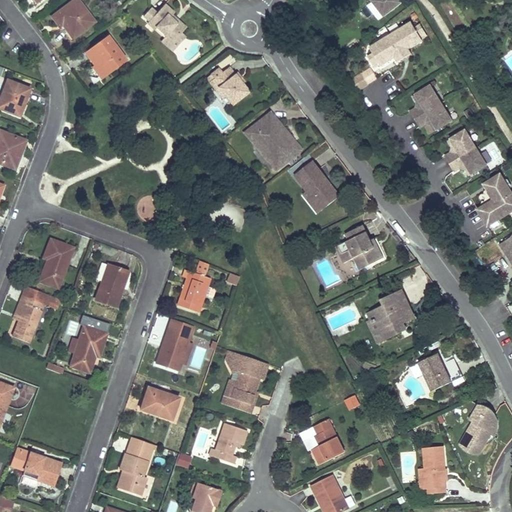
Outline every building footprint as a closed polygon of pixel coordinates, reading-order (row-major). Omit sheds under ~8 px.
[(74,0),(51,17),(58,26),(61,24),(71,38),(93,23),(76,0),(74,0)] [(399,0),(371,0),(384,16),(401,2),(399,0)] [(180,34),(185,28),(178,22),(176,24),(171,19),(173,17),(171,15),(173,13),(164,5),(156,14),(150,9),(143,17),(149,22),(147,24),(154,30),(156,28),(165,36),(177,47),(184,38),(180,34)] [(381,66),(395,58),(397,62),(411,54),(409,49),(422,41),(421,40),(427,36),(420,24),(414,28),(411,22),(369,47),(373,53),(367,56),(375,68),(380,65),(381,66)] [(68,40),(71,38),(61,24),(58,26),(68,40)] [(172,52),(177,47),(165,36),(161,41),(172,52)] [(293,43),(289,36),(285,39),(289,45),(293,43)] [(107,37),(85,53),(95,66),(96,65),(105,76),(125,61),(107,37)] [(101,79),(105,76),(96,65),(95,66),(93,67),(101,79)] [(219,69),(210,75),(214,79),(209,83),(216,91),(219,88),(225,96),(232,105),(248,92),(241,83),(235,75),(228,67),(222,73),(219,69)] [(377,78),(370,67),(351,79),(358,90),(377,78)] [(241,83),(244,81),(237,73),(235,75),(241,83)] [(24,104),(30,89),(7,81),(0,98),(0,109),(19,117),(24,104)] [(412,116),(439,100),(430,86),(413,96),(417,103),(420,102),(422,105),(420,106),(410,112),(412,116)] [(222,98),(225,96),(219,88),(216,91),(222,98)] [(27,105),(32,91),(30,89),(24,104),(27,105)] [(435,131),(452,121),(439,100),(412,116),(419,127),(429,121),(431,119),(432,122),(431,125),(435,131)] [(281,166),(301,150),(270,113),(250,128),(281,166)] [(275,170),(281,166),(250,128),(244,133),(275,170)] [(465,130),(448,140),(452,147),(455,147),(457,149),(454,151),(444,157),(448,163),(475,147),(465,130)] [(0,131),(0,163),(12,168),(20,148),(22,149),(25,141),(0,131)] [(469,176),(486,165),(475,147),(448,163),(453,171),(463,165),(466,164),(467,166),(465,169),(469,176)] [(14,169),(22,149),(20,148),(12,168),(14,169)] [(323,180),(325,178),(312,162),(294,176),(306,191),(317,206),(333,193),(323,180)] [(490,202),(483,207),(478,210),(488,226),(490,225),(499,220),(509,213),(511,211),(511,194),(509,189),(503,180),(500,175),(484,185),(487,190),(492,197),(497,199),(496,203),(491,201),(490,202)] [(333,193),(336,192),(325,178),(323,180),(333,193)] [(509,189),(511,187),(511,186),(507,178),(503,180),(509,189)] [(491,201),(492,197),(487,190),(484,191),(484,194),(486,195),(484,202),(482,202),(481,204),(483,207),(490,202),(491,201)] [(314,208),(317,206),(306,191),(303,194),(314,208)] [(314,208),(318,213),(339,196),(336,192),(333,193),(317,206),(314,208)] [(492,229),(501,223),(499,220),(490,225),(492,229)] [(369,242),(371,241),(363,225),(345,234),(348,241),(335,247),(344,263),(354,258),(357,266),(364,263),(370,265),(383,258),(377,246),(374,247),(372,249),(369,242)] [(511,235),(503,242),(511,257),(509,259),(511,264),(511,235)] [(57,288),(73,248),(50,239),(43,258),(47,259),(48,260),(47,263),(46,262),(39,281),(57,288)] [(511,257),(503,242),(499,243),(509,259),(511,257)] [(204,275),(208,264),(200,261),(196,272),(204,275)] [(115,307),(127,271),(108,265),(96,300),(115,307)] [(207,287),(210,279),(204,277),(195,274),(189,272),(178,306),(198,313),(204,295),(207,287)] [(233,285),(236,277),(230,274),(226,282),(233,285)] [(55,309),(59,299),(26,286),(20,302),(25,304),(18,320),(12,336),(29,343),(44,305),(55,309)] [(215,290),(207,287),(204,295),(213,297),(215,290)] [(414,319),(401,292),(381,301),(383,306),(367,314),(370,321),(373,321),(376,322),(385,340),(400,332),(397,327),(403,324),(414,319)] [(13,319),(18,320),(25,304),(20,302),(13,319)] [(385,340),(376,322),(373,321),(370,321),(367,322),(377,343),(385,340)] [(406,330),(403,324),(397,327),(400,332),(406,330)] [(101,340),(104,333),(83,326),(78,341),(74,353),(70,366),(89,373),(93,359),(92,359),(93,355),(94,356),(98,357),(104,340),(101,340)] [(188,343),(190,337),(168,329),(163,344),(165,345),(164,348),(161,347),(155,364),(178,372),(180,364),(188,343)] [(74,353),(78,341),(72,339),(68,351),(74,353)] [(184,366),(192,344),(188,343),(180,364),(184,366)] [(235,359),(237,354),(228,351),(225,360),(227,363),(235,359)] [(254,392),(259,379),(262,380),(266,368),(254,363),(255,360),(237,354),(235,359),(227,363),(233,374),(237,372),(239,372),(236,382),(231,398),(223,395),(221,404),(250,414),(253,406),(250,404),(254,392)] [(418,363),(432,391),(451,382),(443,364),(441,360),(438,354),(418,363)] [(443,364),(451,382),(463,377),(454,358),(443,364)] [(48,363),(46,369),(61,374),(63,369),(48,363)] [(231,398),(236,382),(229,380),(223,395),(231,398)] [(0,382),(0,422),(13,388),(0,382)] [(171,420),(179,398),(147,387),(140,409),(171,420)] [(350,410),(361,404),(355,393),(344,399),(350,410)] [(494,412),(491,409),(487,406),(483,405),(477,404),(468,420),(472,422),(458,444),(465,451),(468,452),(471,452),(474,452),(476,451),(479,450),(481,449),(483,447),(486,445),(485,440),(488,434),(490,436),(492,434),(495,429),(496,426),(496,425),(497,424),(497,421),(496,416),(495,414),(494,412)] [(312,449),(319,465),(344,452),(328,419),(313,426),(318,434),(315,436),(319,445),(312,449)] [(231,455),(236,443),(242,445),(247,431),(224,423),(215,450),(220,452),(218,459),(223,461),(226,454),(231,456),(231,455)] [(129,455),(134,438),(130,437),(125,453),(129,455)] [(147,443),(134,438),(129,455),(125,453),(119,470),(122,471),(126,473),(125,476),(124,475),(119,489),(140,496),(146,478),(142,477),(150,454),(152,449),(153,445),(148,443),(147,443)] [(423,449),(425,469),(422,470),(424,489),(428,489),(436,488),(437,493),(446,492),(445,481),(445,480),(443,480),(442,471),(445,471),(445,470),(443,447),(423,449)] [(13,467),(19,449),(16,449),(9,466),(13,467)] [(40,457),(19,449),(13,467),(24,470),(22,475),(37,480),(53,486),(61,464),(43,458),(42,460),(39,459),(40,457)] [(180,452),(176,464),(188,468),(192,456),(180,452)] [(223,461),(233,464),(235,457),(231,455),(231,456),(226,454),(223,461)] [(116,488),(119,489),(124,475),(125,476),(126,473),(122,471),(116,488)] [(34,490),(37,480),(22,475),(18,485),(34,490)] [(325,503),(329,511),(342,511),(349,509),(332,475),(311,486),(320,505),(325,503)] [(195,499),(190,511),(191,511),(209,511),(212,505),(213,500),(218,502),(221,491),(200,484),(195,499)] [(13,500),(0,495),(0,511),(2,509),(9,511),(13,500)] [(324,511),(329,511),(325,503),(320,505),(324,511)]
